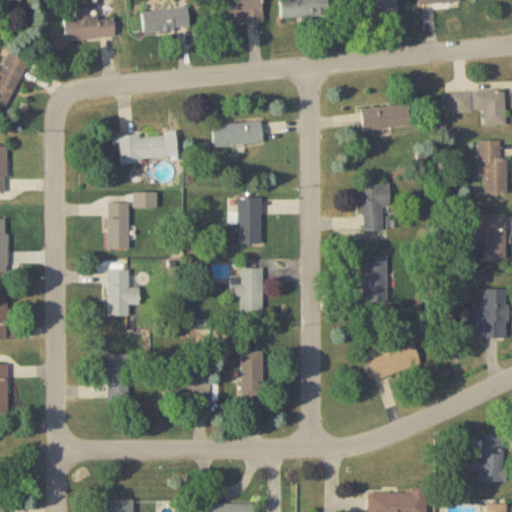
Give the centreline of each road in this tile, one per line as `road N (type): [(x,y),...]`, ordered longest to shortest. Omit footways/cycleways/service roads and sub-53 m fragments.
road 1 (residential): [(57,511),(61,98),(88,87),(511,42)]
road 2 (residential): [(511,376),(344,446),(59,450)]
road 3 (residential): [(312,447),(309,64)]
